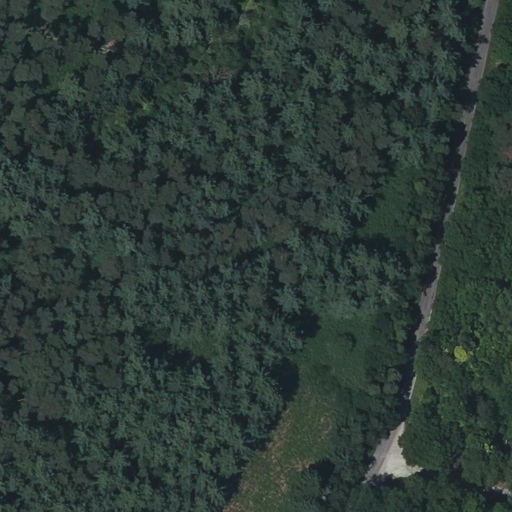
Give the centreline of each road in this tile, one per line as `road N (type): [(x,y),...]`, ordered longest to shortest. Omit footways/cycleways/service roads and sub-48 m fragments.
road 1 (tertiary): [(493,0),(391,471),(363,511)]
road 2 (track): [(511,498),(391,471)]
